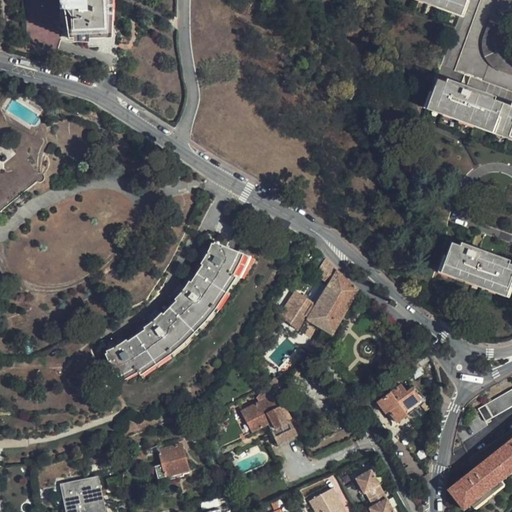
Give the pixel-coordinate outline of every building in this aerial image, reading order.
[(21,0),(23,43),(56,50),(60,38),(67,42),(86,40),(86,47),(117,46),(117,33),(107,26),(106,0),(21,0)] [(406,0),(464,22),(473,0),(406,0)] [(511,0),(500,0),(494,3),(481,38),(496,69),(511,75),(511,0)] [(511,109),(511,98),(448,77),(436,111),(503,134),(511,109)] [(511,109),(503,134),(511,137),(511,109)] [(506,292),(511,275),(511,264),(451,242),(441,269),(506,292)] [(143,330),(105,353),(113,378),(123,374),(134,368),(135,371),(138,380),(142,378),(144,377),(152,372),(155,370),(162,366),(169,361),(177,355),(183,350),(188,345),(198,335),(210,323),(213,319),(215,316),(224,305),(231,295),(232,293),(233,291),(235,286),(237,284),(239,280),(231,276),(228,275),(238,252),(213,244),(197,274),(176,301),(143,330)] [(335,270),(323,258),(311,278),(318,282),(320,278),(328,283),(322,292),(316,288),(312,296),(306,294),(304,297),(293,291),(277,317),(288,324),(296,329),(304,317),(331,333),(356,291),(348,284),(335,270)] [(318,282),(311,278),(308,284),(315,288),(318,282)] [(262,369),(267,362),(254,351),(248,358),(262,369)] [(271,382),(265,388),(273,395),(274,395),(283,385),(274,378),(271,382)] [(422,399),(413,387),(408,391),(404,385),(380,401),(386,411),(390,409),(398,421),(407,414),(405,411),(422,399)] [(381,393),(376,386),(369,392),(374,398),(381,393)] [(252,431),(267,424),(276,444),(295,435),(288,420),(292,418),(285,403),(279,405),(274,395),(273,395),(265,388),(257,397),(260,402),(241,410),(252,431)] [(511,389),(486,405),(492,416),(493,418),(495,417),(511,407),(511,389)] [(48,426),(50,433),(57,432),(55,424),(48,426)] [(177,436),(154,444),(156,449),(179,442),(177,436)] [(466,510),(473,504),(477,508),(489,498),(493,495),(506,485),(502,481),(511,472),(511,440),(451,490),(466,510)] [(179,442),(156,449),(157,451),(160,462),(153,465),(157,477),(164,475),(168,473),(170,479),(183,474),(181,470),(187,468),(179,442)] [(156,449),(154,444),(126,452),(128,460),(157,451),(156,449)] [(394,511),(383,489),(371,468),(356,476),(363,491),(365,490),(369,497),(372,504),(369,506),(371,511),(394,511)] [(62,484),(68,511),(103,511),(104,511),(97,477),(62,484)] [(345,511),(336,494),(334,495),(330,488),(310,499),(317,511),(345,511)] [(277,500),(255,509),(256,511),(274,511),(281,510),(277,500)]
